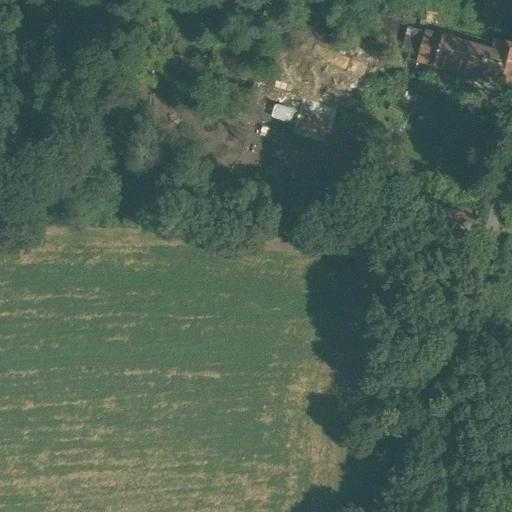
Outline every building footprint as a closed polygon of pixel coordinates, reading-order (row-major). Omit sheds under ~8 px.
[(511,0),(487,0),(483,15),(497,19),(502,0),(503,0),(511,2),(511,0)] [(442,37),(425,32),(417,61),(434,66),(442,37)] [(492,52),(442,37),(434,66),(483,81),(484,79),(511,87),(511,44),(496,40),(492,52)] [(504,112),(495,108),(486,129),(496,133),(504,112)] [(253,185),(286,186),(286,168),(253,168),(253,185)]
